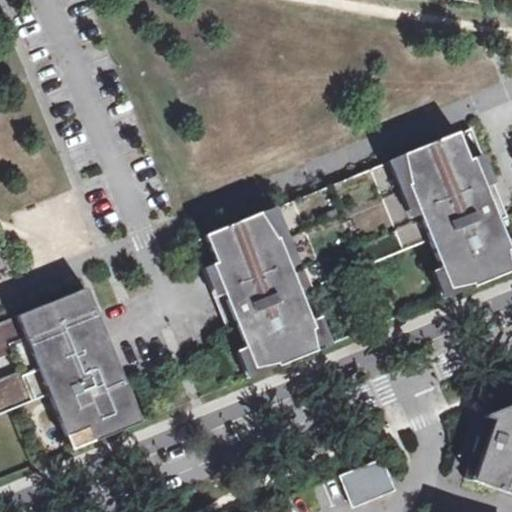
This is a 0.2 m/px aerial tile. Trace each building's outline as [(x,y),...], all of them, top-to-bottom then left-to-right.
[(511,0),(454,0),(511,9),(511,0)] [(397,160),(430,241),(440,268),(450,292),(462,287),(471,283),(472,287),(511,271),(511,269),(505,251),(509,250),(506,241),(511,238),(511,229),(507,218),(498,221),(485,188),(493,185),(472,131),(397,160)] [(267,211),(299,293),(430,241),(397,160),(267,211)] [(493,185),(485,188),(498,221),(507,218),(493,185)] [(322,349),(299,293),(267,211),(191,242),(213,299),(223,295),(236,328),(244,348),(254,372),(266,366),(275,363),(276,367),(322,349)] [(440,268),(431,272),(442,299),(464,291),(462,287),(450,292),(440,268)] [(0,323),(0,414),(48,395),(54,392),(71,435),(101,422),(106,436),(140,422),(86,288),(0,323)] [(223,295),(213,299),(227,331),(236,328),(223,295)] [(244,348),(235,352),(247,379),(268,370),(266,366),(254,372),(244,348)] [(54,392),(48,395),(71,451),(106,436),(101,422),(71,435),(54,392)] [(511,404),(483,417),(463,479),(511,496),(511,404)] [(381,459),(340,476),(351,504),(392,487),(381,459)]
